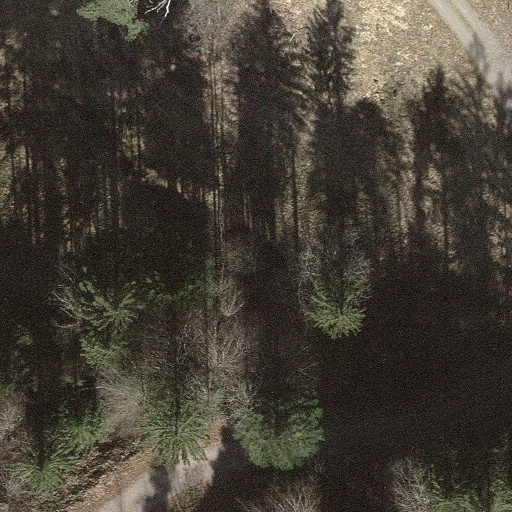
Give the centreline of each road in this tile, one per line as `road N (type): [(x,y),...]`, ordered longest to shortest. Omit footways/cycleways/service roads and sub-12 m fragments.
road 1 (track): [(116,511),(230,454),(395,433),(511,379)]
road 2 (track): [(511,132),(436,0)]
